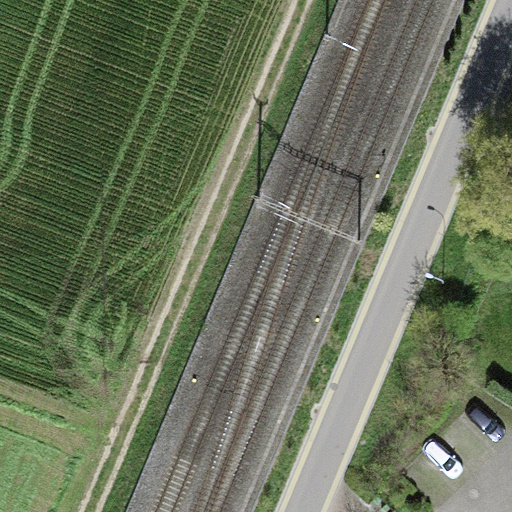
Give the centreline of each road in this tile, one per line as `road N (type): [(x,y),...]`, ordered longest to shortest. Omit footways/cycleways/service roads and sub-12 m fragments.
road 1 (track): [(92,511),(303,0)]
road 2 (tertiary): [(300,511),(511,0)]
